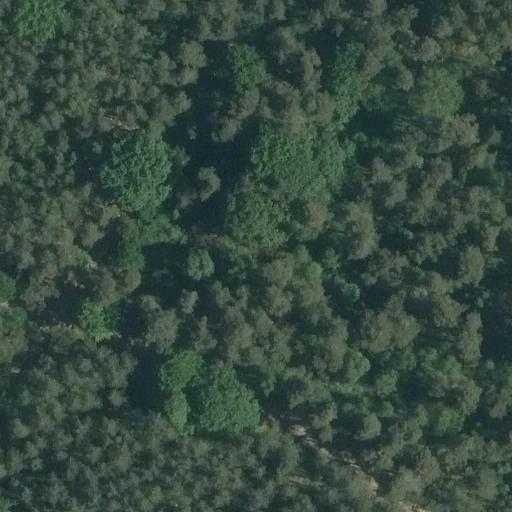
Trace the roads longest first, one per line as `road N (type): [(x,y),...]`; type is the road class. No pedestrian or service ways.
road 1 (track): [(3,298),(51,316),(130,194),(205,101),(273,27),(319,0)]
road 2 (track): [(51,316),(245,403),(407,511)]
